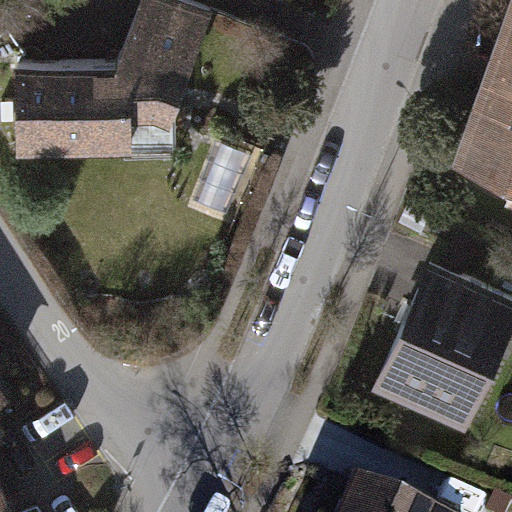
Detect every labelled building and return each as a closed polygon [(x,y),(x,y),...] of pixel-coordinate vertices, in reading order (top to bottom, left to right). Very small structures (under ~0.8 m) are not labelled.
[(10,60),(10,142),(122,139),(121,109),(144,108),(160,115),(204,5),(188,0),(130,0),(108,59),(10,60)] [(511,0),(508,0),(478,87),(454,154),(511,174),(511,0)] [(222,139),(218,202),(254,204),(258,142),(222,139)] [(406,295),(371,376),(407,392),(413,378),(462,400),(508,296),(422,258),(406,295)] [(411,511),(364,491),(351,485),(338,511),(411,511)]
